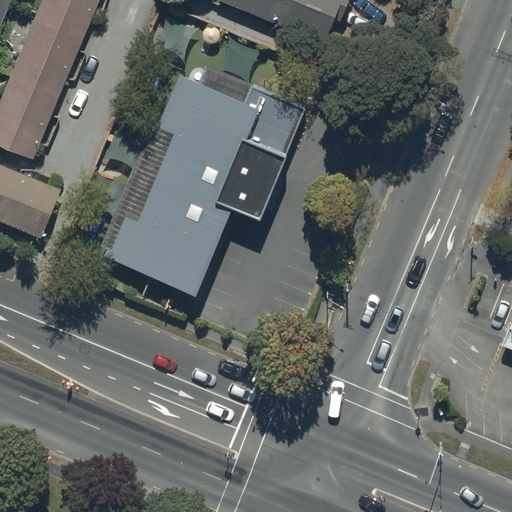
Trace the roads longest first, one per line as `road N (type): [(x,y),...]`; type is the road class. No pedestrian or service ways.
road 1 (tertiary): [(335,451),(511,3)]
road 2 (trunk): [(0,310),(335,451)]
road 3 (trunk): [(317,510),(0,390)]
road 4 (trunk): [(335,451),(503,511)]
